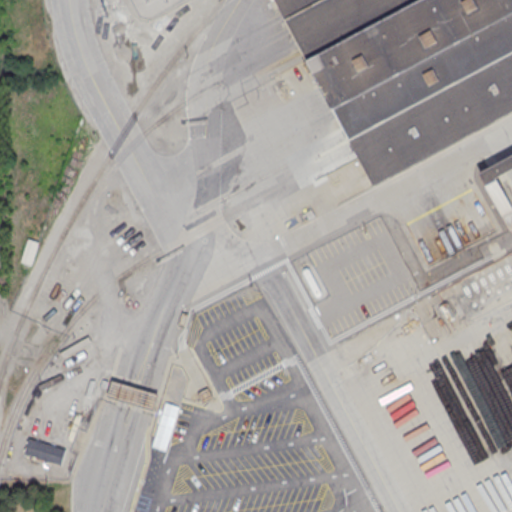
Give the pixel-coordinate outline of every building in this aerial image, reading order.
[(511,111),(372,186),(352,148),(296,42),(273,0),(511,0),(511,111)] [(511,154),(479,172),(509,228),(511,226),(511,208),(495,176),(511,167),(511,154)] [(40,243),(28,239),(20,261),(33,265),(40,243)] [(110,395),(148,408),(153,394),(114,382),(110,395)] [(67,451),(28,439),(24,454),(62,466),(67,451)]
